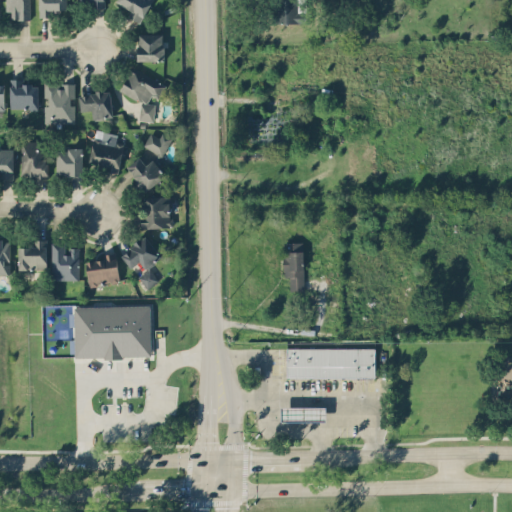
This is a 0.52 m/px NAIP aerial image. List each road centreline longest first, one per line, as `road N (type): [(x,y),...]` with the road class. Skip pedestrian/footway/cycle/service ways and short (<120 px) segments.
road 1 (tertiary): [(216,391),(203,0)]
road 2 (secondary): [(231,489),(511,486)]
road 3 (secondary): [(511,454),(304,458)]
road 4 (secondary): [(203,457),(0,462)]
road 5 (secondary): [(0,492),(131,491)]
